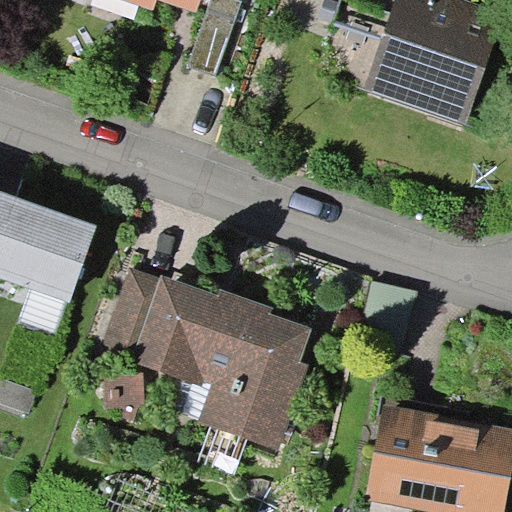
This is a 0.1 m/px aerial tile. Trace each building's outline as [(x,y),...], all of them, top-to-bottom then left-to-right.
[(199,0),(124,0),(152,9),(155,0),(167,0),(197,9),(199,0)] [(240,1),(237,0),(207,0),(187,66),(218,76),(240,1)] [(493,10),(456,0),(383,0),(356,100),(461,128),(493,10)] [(0,292),(24,301),(0,367),(0,404),(27,415),(92,234),(0,201),(0,292)] [(189,384),(176,417),(268,451),(310,338),(160,283),(131,362),(189,384)] [(507,511),(511,489),(511,441),(386,414),(367,503),(410,511),(507,511)]
